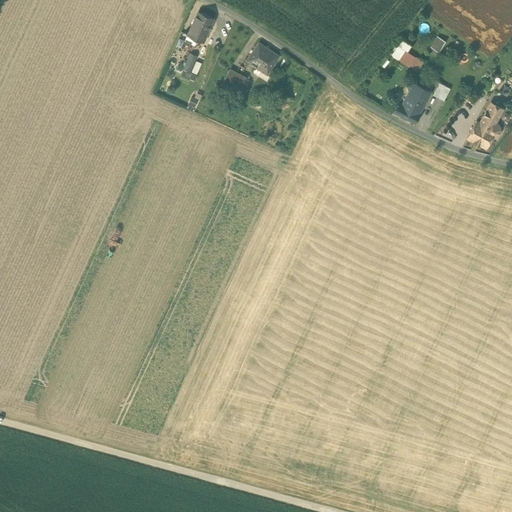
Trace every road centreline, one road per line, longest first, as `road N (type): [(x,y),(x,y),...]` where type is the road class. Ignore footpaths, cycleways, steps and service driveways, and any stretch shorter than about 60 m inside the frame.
road 1 (track): [(0,419),(337,511)]
road 2 (unclassified): [(205,0),(372,109),(427,137),(511,163)]
